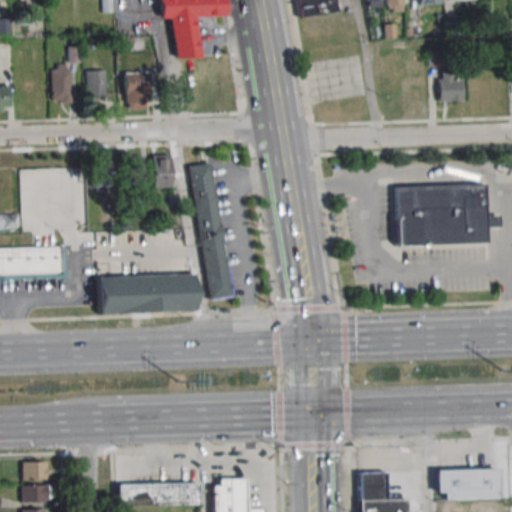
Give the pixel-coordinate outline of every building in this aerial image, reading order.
[(156,0),(158,19),(169,18),(172,59),(199,57),(196,17),(225,15),(224,0),(156,0)] [(293,0),(294,16),(336,14),(335,0),(293,0)] [(401,11),(401,0),(382,0),(382,11),(401,11)] [(509,34),(509,19),(499,19),(499,34),(509,34)] [(48,102),(68,102),(68,64),(48,64),(48,102)] [(104,98),(104,69),(84,69),(84,98),(104,98)] [(145,72),(122,72),(122,108),(145,108),(145,72)] [(435,101),(460,101),(460,72),(435,72),(435,101)] [(149,154),(149,187),(168,187),(168,154),(149,154)] [(123,156),(123,190),(140,190),(140,156),(123,156)] [(90,157),(90,187),(107,187),(107,157),(90,157)] [(211,162),(186,165),(205,300),(229,297),(211,162)] [(390,188),(393,247),(483,242),(482,228),(496,227),(495,215),(481,216),(479,183),(390,188)] [(0,228),(17,229),(17,213),(0,213),(0,228)] [(0,280),(64,279),(64,247),(0,247),(0,280)] [(95,275),(95,314),(192,312),(191,273),(95,275)] [(46,461),(19,461),(19,479),(46,479),(46,461)] [(434,500),(471,500),(471,511),(496,511),(496,500),(497,500),(497,469),(433,470),(434,500)] [(356,511),(406,511),(406,499),(385,499),(385,470),(356,470),(356,511)] [(245,511),(245,478),(210,479),(210,511),(245,511)] [(197,482),(114,482),(115,504),(198,504),(197,482)] [(48,484),(19,484),(19,502),(48,502),(48,484)]
